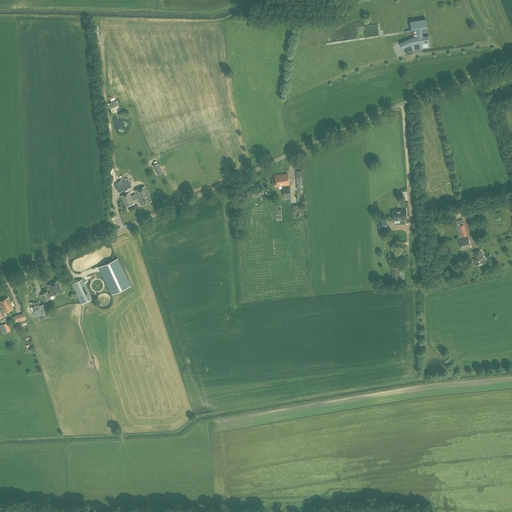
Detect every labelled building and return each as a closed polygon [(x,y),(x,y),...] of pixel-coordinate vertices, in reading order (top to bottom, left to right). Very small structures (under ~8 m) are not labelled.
[(410,21),(412,30),(404,31),(404,32),(414,30),(414,31),(416,31),(416,30),(417,37),(411,38),(400,43),(405,54),(411,51),(411,50),(414,49),(412,44),(425,42),(427,42),(427,41),(428,41),(429,47),(429,48),(430,48),(428,36),(423,36),(422,29),(427,28),(428,28),(426,18),(410,21)] [(123,113),(121,106),(112,108),(114,115),(123,113)] [(163,173),(158,163),(153,165),(155,170),(156,169),(159,175),(163,173)] [(274,175),(276,186),(289,185),(288,174),(274,175)] [(128,188),(124,179),(115,184),(119,193),(128,188)] [(137,197),(133,198),(134,200),(138,199),(141,206),(152,201),(145,186),(134,191),(137,197)] [(283,188),(284,200),(291,199),(290,188),(283,188)] [(120,197),(125,208),(135,204),(134,200),(133,198),(130,192),(120,197)] [(392,210),(393,220),(407,219),(406,209),(392,210)] [(378,219),(379,229),(388,228),(387,218),(378,219)] [(456,227),(459,238),(468,236),(464,224),(456,227)] [(459,241),(461,250),(471,247),(468,238),(459,241)] [(473,259),(475,266),(485,263),(486,263),(484,256),(483,256),(481,250),(472,252),(474,259),(473,259)] [(112,294),(130,285),(117,258),(104,264),(99,266),(112,294)] [(392,268),(392,281),(405,280),(404,267),(392,268)] [(73,283),(82,303),(92,298),(83,279),(73,283)] [(48,293),(50,297),(62,291),(57,281),(48,285),(51,292),(48,293)] [(51,299),(50,297),(48,293),(48,292),(40,295),(43,302),(51,299)] [(0,301),(0,305),(2,309),(0,310),(0,317),(8,314),(7,311),(13,308),(8,298),(0,301)] [(39,306),(44,319),(50,316),(48,313),(49,312),(46,303),(39,306)] [(14,316),(17,323),(26,320),(24,313),(14,316)] [(0,325),(0,326),(3,333),(10,330),(7,323),(0,325)]
